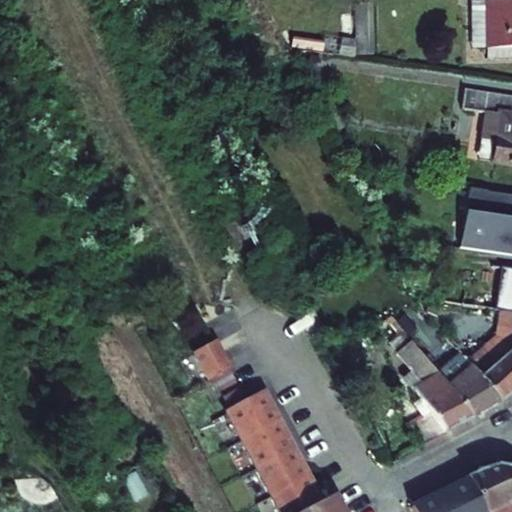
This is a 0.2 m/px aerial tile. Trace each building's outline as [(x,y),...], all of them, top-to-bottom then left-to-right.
[(486,49),(486,50),(511,49),(511,0),(500,1),(500,0),(472,0),(473,1),(485,1),(486,49)] [(473,1),(471,1),(472,49),(486,49),(485,1),(473,1)] [(368,4),(353,4),(355,39),(340,37),(338,56),(355,58),(355,56),(370,55),(368,4)] [(342,13),(343,27),(353,27),(352,12),(342,13)] [(322,53),(324,41),(292,37),(291,48),(322,53)] [(511,49),(486,50),(487,58),(511,57),(511,49)] [(305,71),(316,74),(321,59),(309,56),(305,71)] [(511,98),(484,94),(464,91),(461,110),(485,113),(481,139),(495,141),(492,161),(511,164),(511,98)] [(481,139),(478,159),(492,161),(495,141),(481,139)] [(511,195),(468,188),(458,249),(511,256),(511,195)] [(511,270),(498,268),(492,309),(499,311),(511,312),(511,270)] [(428,312),(436,314),(438,306),(430,304),(428,312)] [(396,319),(401,325),(410,317),(406,311),(396,319)] [(466,361),(500,402),(511,392),(511,312),(499,311),(495,337),(466,361)] [(403,332),(388,344),(396,353),(411,341),(403,332)] [(410,427),(422,447),(473,419),(447,386),(427,362),(417,350),(411,341),(396,353),(410,372),(420,385),(413,389),(420,399),(431,414),(423,419),(410,427)] [(193,354),(207,380),(210,378),(228,369),(229,369),(216,342),(193,354)] [(417,350),(427,362),(431,359),(421,347),(417,350)] [(467,370),(447,386),(473,419),(500,402),(466,361),(463,358),(459,361),(467,370)] [(210,378),(218,393),(235,383),(228,369),(210,378)] [(410,372),(404,377),(413,389),(420,385),(410,372)] [(223,397),(230,411),(246,402),(238,389),(223,397)] [(225,413),(241,442),(280,421),(265,392),(246,402),(230,411),(225,413)] [(420,399),(412,405),(423,419),(431,414),(420,399)] [(241,442),(255,469),(294,448),(280,421),(241,442)] [(294,448),(255,469),(271,498),(310,478),(294,448)] [(511,511),(511,463),(498,463),(455,485),(469,511),(492,511),(497,510),(498,511),(511,511)] [(278,511),(310,511),(324,505),(310,478),(271,498),(278,511)] [(469,511),(455,485),(412,507),(414,511),(469,511)] [(324,505),(310,511),(341,511),(334,499),(324,505)]
